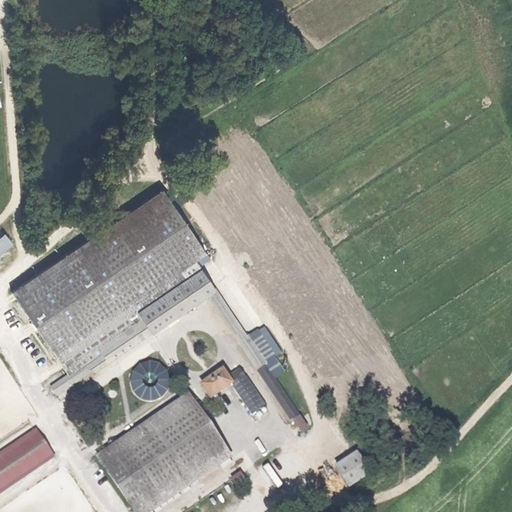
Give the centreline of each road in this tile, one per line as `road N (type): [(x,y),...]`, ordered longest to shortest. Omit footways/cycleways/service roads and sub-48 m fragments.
road 1 (track): [(150,0),(155,162),(0,282)]
road 2 (track): [(511,378),(444,451),(392,487),(355,498),(316,492),(267,511)]
